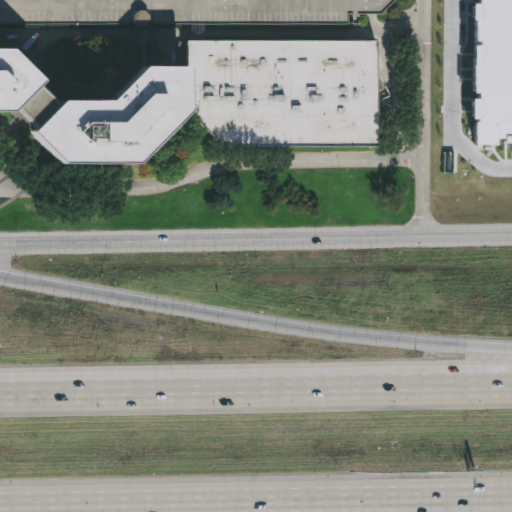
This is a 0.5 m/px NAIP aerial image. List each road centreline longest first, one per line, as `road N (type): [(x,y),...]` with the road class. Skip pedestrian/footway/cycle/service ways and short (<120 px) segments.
road 1 (motorway): [(511,348),(294,328),(0,275)]
road 2 (motorway): [(511,388),(0,398)]
road 3 (motorway): [(0,505),(511,496)]
road 4 (secondary): [(511,237),(0,245)]
road 5 (residential): [(422,157),(234,161),(137,188),(0,189)]
road 6 (residential): [(422,239),(422,0)]
